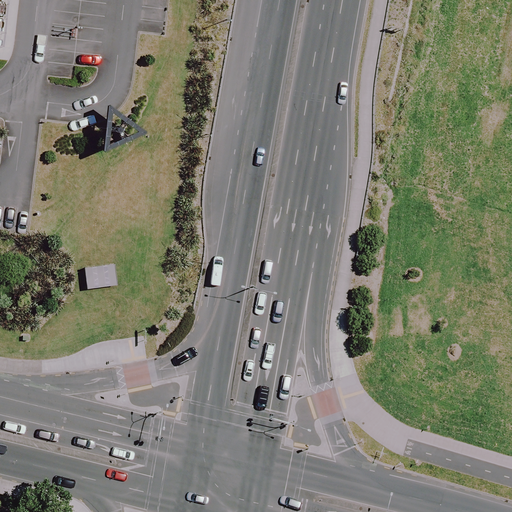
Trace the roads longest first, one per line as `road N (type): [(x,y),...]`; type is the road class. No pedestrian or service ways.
road 1 (primary): [(318,88),(327,177),(316,367),(343,451),(376,489)]
road 2 (primary): [(318,88),(255,460)]
road 3 (primary): [(219,340),(227,247),(277,0)]
road 4 (primary): [(19,407),(182,360),(219,340)]
road 5 (secondary): [(19,407),(202,449)]
road 6 (secondary): [(255,460),(376,489)]
